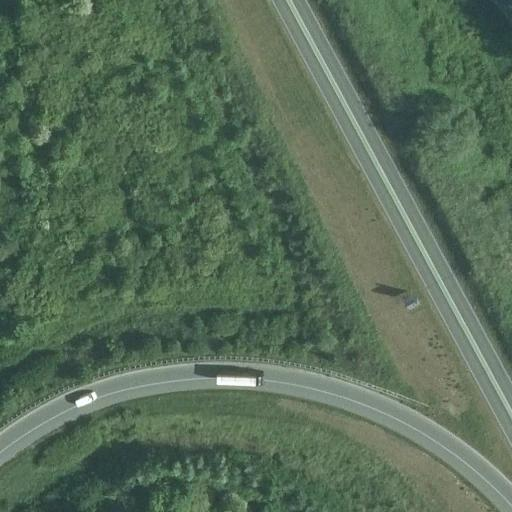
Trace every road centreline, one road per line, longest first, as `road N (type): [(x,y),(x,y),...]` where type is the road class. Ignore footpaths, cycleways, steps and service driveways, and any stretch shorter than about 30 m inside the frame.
road 1 (trunk): [(0,445),(57,410),(141,378),(246,373),(342,391),(392,412),(471,462),(511,501)]
road 2 (trunk): [(511,418),(287,0)]
